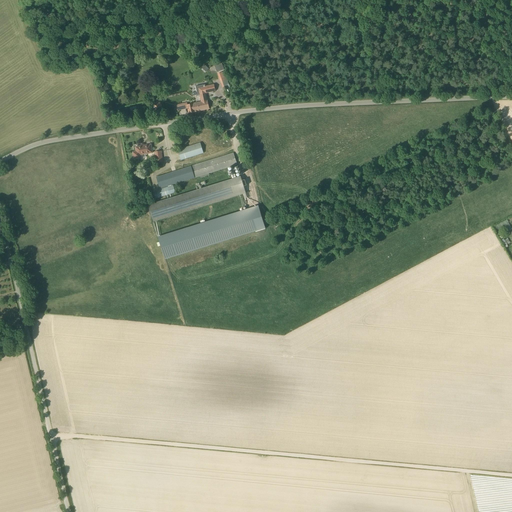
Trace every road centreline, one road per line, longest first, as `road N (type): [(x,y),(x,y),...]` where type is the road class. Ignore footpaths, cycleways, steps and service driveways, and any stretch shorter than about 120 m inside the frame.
road 1 (unclassified): [(0,162),(39,144),(222,113),(511,97)]
road 2 (track): [(511,474),(51,435)]
road 3 (unclassified): [(68,511),(0,231)]
